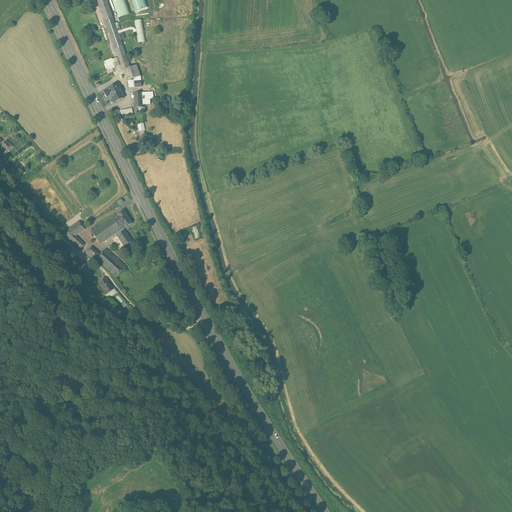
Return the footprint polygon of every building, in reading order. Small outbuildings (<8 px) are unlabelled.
[(113,18),(106,0),(97,0),(104,21),(113,18)] [(112,0),(117,18),(130,15),(125,0),(112,0)] [(118,34),(113,18),(104,21),(114,49),(123,46),(120,40),(118,34)] [(142,20),(135,22),(138,42),(146,41),(142,20)] [(123,46),(114,49),(121,71),(123,70),(130,68),(123,46)] [(114,68),(111,59),(103,61),(107,71),(114,68)] [(130,68),(123,70),(127,81),(134,79),(140,76),(136,65),(130,68)] [(141,81),(134,82),(134,80),(128,81),(128,89),(142,87),(141,81)] [(118,84),(107,89),(107,90),(105,91),(104,92),(106,96),(107,97),(110,95),(114,103),(125,98),(121,90),(122,90),(121,86),(119,87),(118,84)] [(153,92),(134,93),(135,104),(135,108),(138,108),(143,108),(143,105),(150,104),(150,99),(153,98),(153,92)] [(1,145),(7,150),(11,146),(5,141),(1,145)] [(132,223),(124,210),(116,215),(124,227),(125,228),(132,223)] [(116,215),(92,231),(100,243),(124,227),(116,215)] [(86,242),(77,233),(86,227),(80,219),(63,230),(80,247),(86,242)] [(192,227),(195,238),(200,236),(196,225),(192,227)] [(132,241),(124,230),(117,235),(124,246),(132,241)] [(92,245),(85,251),(93,259),(99,253),(92,245)] [(126,266),(106,247),(96,258),(117,277),(126,266)] [(86,264),(81,268),(85,272),(90,268),(86,264)] [(106,278),(99,283),(106,294),(114,289),(106,278)] [(104,296),(106,294),(99,283),(97,284),(104,296)]
